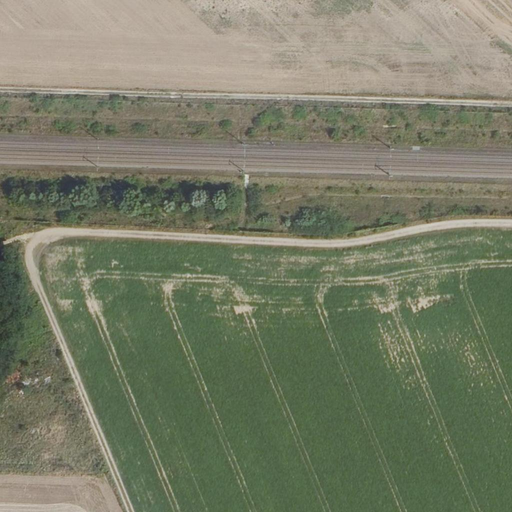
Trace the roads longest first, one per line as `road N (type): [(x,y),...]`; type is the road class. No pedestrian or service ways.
road 1 (track): [(511,234),(447,233),(349,253),(44,247),(33,255),(33,279),(128,511)]
road 2 (track): [(0,97),(511,112)]
